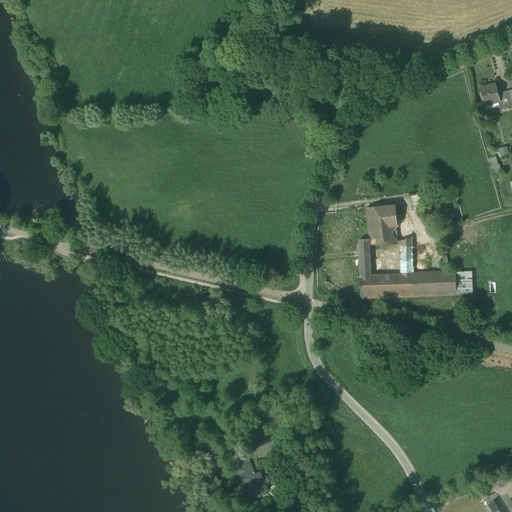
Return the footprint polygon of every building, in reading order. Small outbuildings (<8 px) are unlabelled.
[(480,89),(485,106),(498,102),(500,102),(498,94),(495,85),(495,86),(489,88),(489,87),(480,89)] [(500,110),(511,107),(511,101),(509,91),(498,94),(500,102),(498,102),(500,108),(500,110)] [(486,112),(500,108),(498,102),(485,106),(486,112)] [(507,147),(498,149),(500,159),(509,156),(507,147)] [(497,157),(490,159),(494,175),(501,173),(497,157)] [(410,196),(412,205),(425,203),(424,194),(410,196)] [(370,239),(370,246),(397,243),(401,242),(411,241),(410,219),(397,220),(395,206),(366,209),(370,239)] [(359,249),(359,251),(370,250),(370,246),(370,239),(359,240),(359,249)] [(401,242),(401,250),(411,248),(411,241),(401,242)] [(412,274),(411,248),(401,250),(402,275),(412,274)] [(370,258),(370,250),(359,251),(360,258),(370,258)] [(394,253),(380,254),(380,268),(394,267),(394,253)] [(371,276),(370,258),(360,258),(360,277),(371,276)] [(471,272),(456,273),(457,295),(471,295),(471,272)] [(436,274),(437,296),(457,295),(456,273),(436,274)] [(402,275),(371,276),(360,277),(361,299),(413,297),(412,274),(402,275)] [(436,274),(412,274),(413,297),(437,296),(436,274)] [(217,466),(223,468),(225,463),(220,460),(217,466)] [(237,467),(247,489),(251,488),(247,479),(254,476),(247,462),(237,467)] [(251,488),(256,498),(267,493),(259,474),(254,476),(247,479),(251,488)] [(499,483),(501,488),(511,482),(511,480),(510,477),(499,483)] [(511,490),(511,482),(501,488),(501,489),(495,492),(497,495),(499,498),(506,494),(511,490)] [(499,499),(507,511),(511,511),(511,503),(506,494),(499,498),(499,499)] [(499,498),(497,495),(485,500),(488,505),(499,499),(499,498)] [(507,511),(499,499),(488,505),(492,511),(507,511)]
